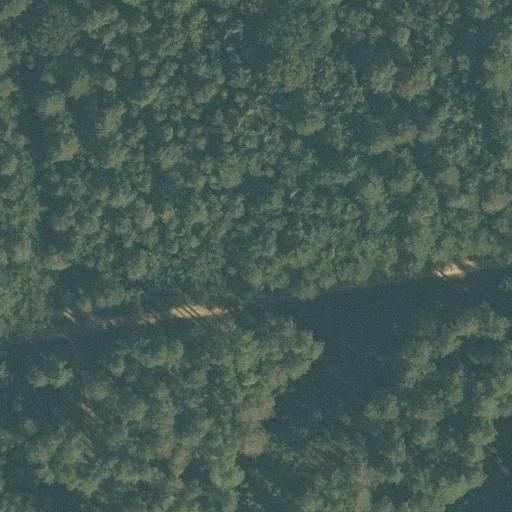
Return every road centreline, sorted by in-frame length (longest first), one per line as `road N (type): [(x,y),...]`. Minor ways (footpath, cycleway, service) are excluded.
road 1 (track): [(511,265),(73,320)]
road 2 (track): [(53,301),(4,0)]
road 3 (track): [(73,320),(102,511)]
